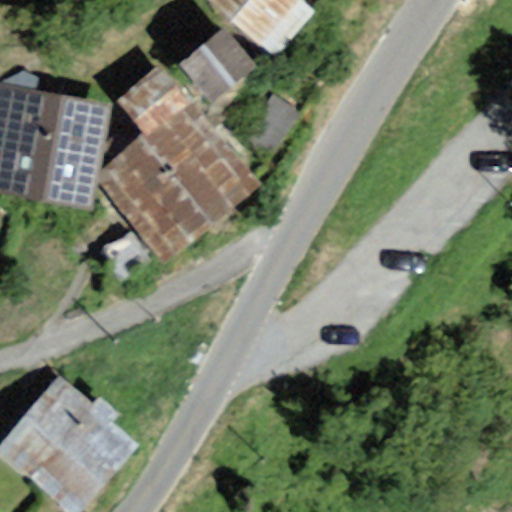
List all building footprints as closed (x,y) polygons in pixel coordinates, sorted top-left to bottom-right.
[(297,0),(208,0),(256,44),(297,0)] [(246,76),(217,33),(173,63),(203,106),(246,76)] [(180,108),(154,70),(111,99),(137,137),(180,108)] [(99,106),(0,88),(0,195),(80,210),(99,106)] [(250,196),(190,109),(94,176),(154,262),(250,196)] [(142,264),(127,237),(98,254),(113,280),(142,264)] [(129,441),(49,376),(0,436),(0,440),(79,503),(129,441)]
